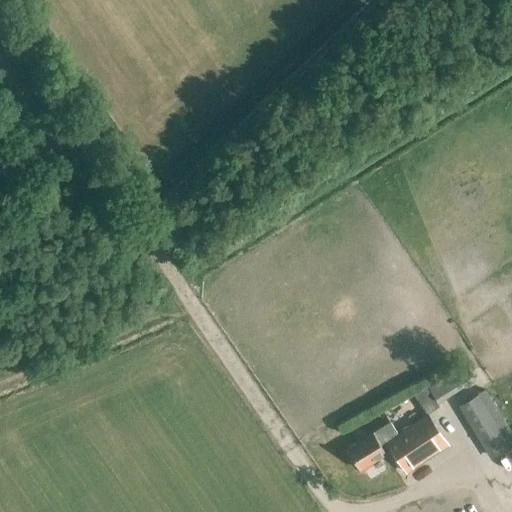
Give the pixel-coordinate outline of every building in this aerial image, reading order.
[(427,386),(437,402),(473,380),(462,363),(427,386)] [(421,405),(433,397),(425,385),(413,393),(421,405)] [(484,407),(493,402),(485,389),(477,394),(484,407)] [(457,406),(489,459),(509,447),(477,394),(457,406)] [(407,471),(448,445),(428,415),(398,433),(390,421),(347,447),(361,468),(387,453),(382,445),(387,441),(407,471)]
